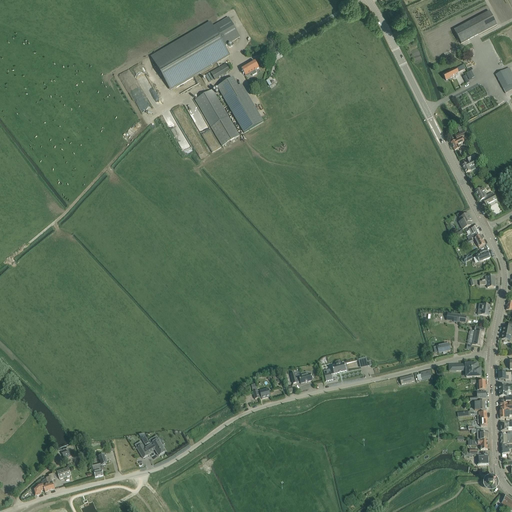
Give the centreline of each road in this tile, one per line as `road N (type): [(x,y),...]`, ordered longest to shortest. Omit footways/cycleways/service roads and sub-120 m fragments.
road 1 (unclassified): [(140,473),(261,407),(492,354)]
road 2 (tertiary): [(484,228),(367,0)]
road 3 (tertiary): [(511,492),(495,461),(492,354)]
road 4 (unclassified): [(6,511),(140,473)]
road 5 (tertiary): [(492,354),(503,273),(484,228)]
